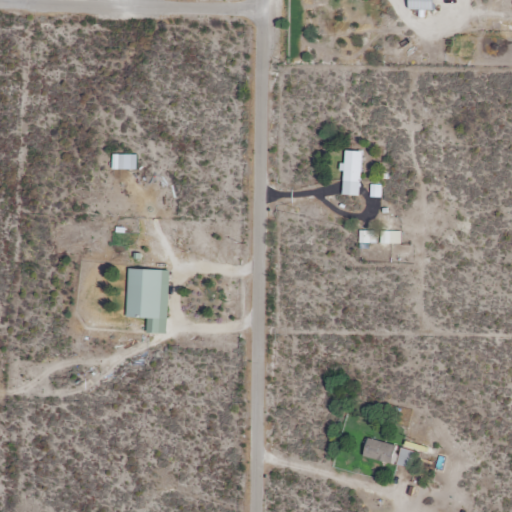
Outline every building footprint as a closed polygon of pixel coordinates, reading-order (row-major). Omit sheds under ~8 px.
[(410,0),(410,9),(434,9),(434,0),(410,0)] [(344,195),(361,196),(362,151),(345,151),(344,195)] [(138,154),(113,154),(113,170),(138,170),(138,154)] [(360,231),(360,248),(374,248),(374,231),(360,231)] [(163,270),(129,269),(128,318),(162,318),(163,270)] [(362,456),(393,464),(397,446),(366,438),(362,456)] [(398,465),(413,469),(417,452),(402,448),(398,465)]
